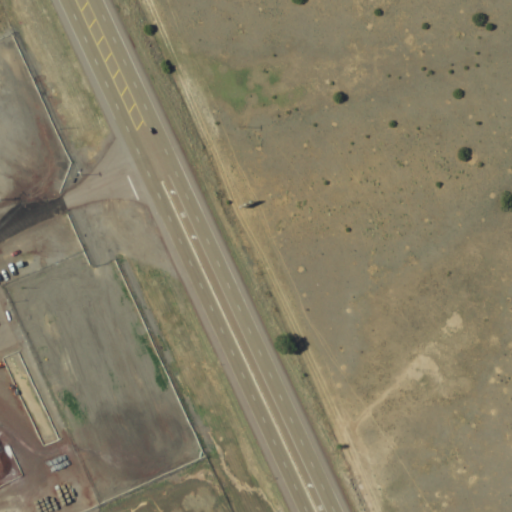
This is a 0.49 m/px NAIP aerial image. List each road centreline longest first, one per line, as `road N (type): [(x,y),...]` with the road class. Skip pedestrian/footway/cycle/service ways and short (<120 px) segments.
road 1 (trunk): [(323,511),(164,169),(144,155)]
road 2 (trunk): [(144,155),(142,180),(296,511)]
road 3 (trunk): [(144,155),(71,0)]
